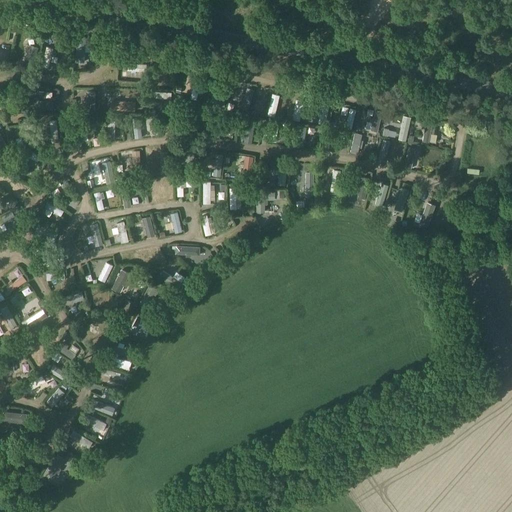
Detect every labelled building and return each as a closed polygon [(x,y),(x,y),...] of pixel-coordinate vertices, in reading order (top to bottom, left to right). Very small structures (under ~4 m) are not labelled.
[(59,35),(53,28),(48,32),(54,39),(59,35)] [(83,62),(85,36),(77,36),(75,62),(83,62)] [(38,45),(30,43),(24,66),(32,68),(38,45)] [(53,48),(47,46),(41,66),(48,68),(53,48)] [(146,64),(128,63),(127,70),(131,70),(146,71),(146,64)] [(166,82),(168,66),(162,65),(162,73),(160,73),(159,81),(166,82)] [(201,82),(195,81),(191,99),(196,101),(201,82)] [(222,83),(217,105),(224,107),(229,85),(222,83)] [(240,109),(247,111),(254,90),(247,88),(240,109)] [(273,93),(267,115),(275,117),(280,95),(273,93)] [(10,102),(10,105),(15,105),(15,103),(16,103),(16,96),(1,96),(1,102),(10,102)] [(148,98),(148,106),(161,106),(161,98),(148,98)] [(111,99),(110,109),(135,110),(135,101),(111,99)] [(293,119),(300,120),(304,100),(297,99),(293,119)] [(30,100),(30,108),(52,109),(53,101),(30,100)] [(325,124),(329,103),(322,101),(318,123),(325,124)] [(366,103),(361,122),(366,123),(371,104),(366,103)] [(351,129),(356,109),(350,108),(345,128),(351,129)] [(371,130),(377,131),(382,111),(375,110),(371,130)] [(135,137),(142,136),(139,116),(132,117),(135,137)] [(224,120),(224,118),(218,116),(214,136),(220,138),(223,125),(226,125),(227,120),(224,120)] [(398,137),(406,138),(410,117),(403,116),(398,137)] [(49,120),(51,142),(58,141),(56,119),(49,120)] [(247,120),(244,141),(252,142),(255,121),(247,120)] [(426,120),(422,141),(428,142),(429,140),(430,133),(432,121),(426,120)] [(35,142),(30,121),(23,122),(29,144),(35,142)] [(270,140),(276,141),(278,129),(280,129),(281,125),(278,125),(278,123),(273,123),(270,140)] [(78,126),(81,140),(88,139),(87,132),(90,131),(89,124),(78,126)] [(299,126),(296,143),(302,144),(305,127),(299,126)] [(329,148),(332,131),(326,130),(322,147),(329,148)] [(361,134),(354,132),(350,152),(357,153),(361,134)] [(0,133),(0,148),(2,152),(8,148),(0,133)] [(383,139),(377,160),(384,162),(390,141),(383,139)] [(404,168),(411,169),(414,148),(408,147),(404,168)] [(192,173),(195,149),(187,148),(184,172),(192,173)] [(132,158),(130,158),(130,164),(133,164),(133,174),(141,173),(139,150),(132,150),(132,158)] [(25,151),(18,153),(21,174),(29,173),(25,151)] [(216,154),(213,176),(220,176),(222,155),(216,154)] [(84,157),(86,163),(92,161),(90,155),(84,157)] [(242,176),(250,177),(253,157),(245,156),(242,176)] [(0,182),(8,180),(4,160),(0,161),(0,182)] [(110,160),(102,162),(107,182),(114,181),(110,160)] [(280,164),(280,165),(279,173),(277,184),(285,185),(287,164),(280,164)] [(295,166),(295,176),(303,176),(303,166),(295,166)] [(333,169),(330,191),(337,192),(340,170),(333,169)] [(313,193),(314,172),(306,172),(306,193),(313,193)] [(364,199),(369,179),(361,177),(357,197),(364,199)] [(68,181),(61,184),(70,201),(77,197),(68,181)] [(155,190),(163,189),(162,181),(154,182),(155,190)] [(103,192),(111,190),(109,182),(101,184),(103,192)] [(375,204),(382,206),(388,185),(381,183),(375,204)] [(124,207),(131,205),(127,184),(120,186),(124,207)] [(408,190),(401,188),(394,209),(401,211),(408,190)] [(100,193),(99,191),(94,192),(98,209),(104,208),(101,198),(104,198),(103,192),(100,193)] [(256,192),(256,214),(264,214),(264,205),(267,205),(267,201),(274,201),(274,192),(256,192)] [(11,199),(8,204),(13,207),(16,202),(11,199)] [(60,216),(63,211),(47,202),(44,207),(60,216)] [(426,230),(435,205),(427,202),(422,215),(419,222),(419,223),(423,225),(422,229),(426,230)] [(11,210),(0,216),(0,225),(15,217),(11,210)] [(170,214),(172,222),(174,228),(175,233),(181,231),(177,212),(170,214)] [(211,232),(208,222),(207,214),(201,215),(205,235),(211,233),(211,232)] [(143,218),(148,237),(155,235),(150,216),(143,218)] [(389,227),(396,229),(398,222),(392,220),(389,227)] [(124,222),(117,223),(120,235),(117,235),(118,240),(121,239),(121,242),(128,241),(124,222)] [(95,246),(103,244),(98,224),(90,226),(95,246)] [(35,232),(56,238),(58,231),(36,225),(35,232)] [(186,254),(186,256),(191,256),(191,254),(199,254),(200,246),(176,244),(175,253),(186,254)] [(55,258),(56,258),(56,252),(38,251),(38,257),(39,257),(47,257),(50,258),(50,261),(55,261),(55,258)] [(8,265),(17,278),(23,274),(13,261),(8,265)] [(106,262),(98,279),(104,282),(113,265),(106,262)] [(126,279),(130,272),(122,268),(112,286),(121,290),(124,284),(126,285),(128,280),(126,279)] [(180,290),(184,283),(163,270),(159,277),(180,290)] [(23,275),(6,287),(10,292),(26,280),(23,275)] [(140,301),(146,304),(157,287),(150,283),(140,301)] [(84,299),(82,292),(60,298),(62,305),(84,299)] [(11,328),(18,325),(7,305),(1,309),(3,312),(0,313),(2,318),(5,316),(11,328)] [(94,319),(100,319),(99,314),(108,313),(107,307),(94,308),(94,319)] [(27,328),(47,315),(42,308),(22,321),(27,328)] [(124,325),(129,328),(136,315),(132,312),(124,325)] [(144,337),(152,324),(137,316),(130,329),(144,337)] [(38,323),(31,327),(36,335),(43,331),(38,323)] [(63,337),(68,341),(71,336),(66,333),(63,337)] [(65,342),(63,345),(61,343),(57,348),(72,359),(76,354),(67,348),(68,345),(65,342)] [(35,362),(41,366),(52,348),(46,344),(41,351),(39,350),(37,353),(39,355),(35,362)] [(12,349),(5,350),(6,371),(14,371),(12,349)] [(108,355),(106,363),(129,369),(131,361),(108,355)] [(50,371),(70,384),(74,377),(54,365),(50,371)] [(100,367),(98,373),(119,378),(121,372),(100,367)] [(45,381),(42,375),(25,385),(28,391),(45,381)] [(46,402),(52,406),(64,392),(59,387),(46,402)] [(93,399),(90,406),(111,414),(114,407),(93,399)] [(4,420),(25,423),(26,414),(5,411),(4,420)] [(94,428),(99,430),(100,428),(103,429),(106,423),(87,415),(84,421),(95,426),(94,428)] [(88,448),(92,443),(74,431),(70,437),(88,448)] [(13,447),(14,455),(35,451),(33,443),(13,447)] [(57,454),(43,474),(50,479),(56,472),(58,473),(61,468),(59,467),(64,459),(57,454)]
